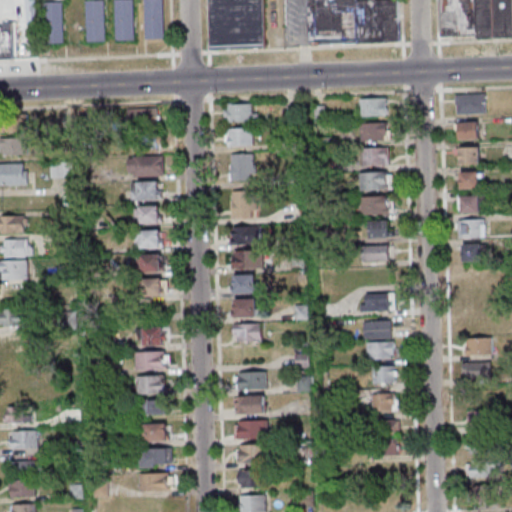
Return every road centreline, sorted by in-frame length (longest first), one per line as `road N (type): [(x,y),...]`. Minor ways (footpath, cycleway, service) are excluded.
road 1 (residential): [(441,511),(423,0)]
road 2 (residential): [(209,511),(192,0)]
road 3 (tertiary): [(511,68),(195,81)]
road 4 (tertiary): [(195,81),(0,89)]
